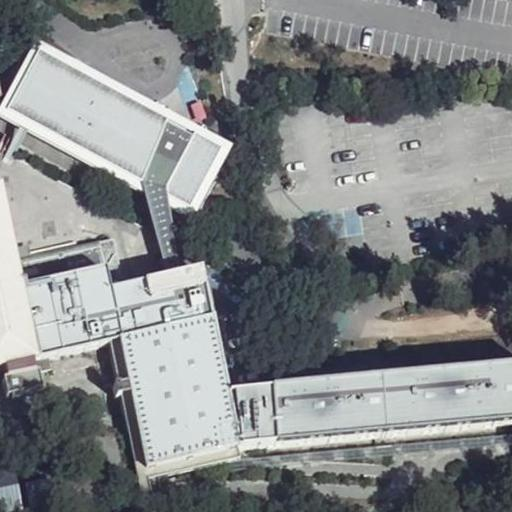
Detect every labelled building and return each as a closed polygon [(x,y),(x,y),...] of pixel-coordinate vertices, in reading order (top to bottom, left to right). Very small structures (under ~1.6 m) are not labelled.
[(39,52),(5,111),(16,117),(137,182),(162,195),(184,207),(202,175),(218,183),(228,166),(212,158),(217,150),(39,52)] [(162,195),(137,182),(163,283),(175,280),(162,195)] [(112,345),(122,342),(152,466),(245,449),(502,431),(511,428),(511,374),(221,397),(195,275),(175,280),(163,283),(122,293),(116,270),(105,272),(23,290),(15,261),(0,191),(0,370),(2,370),(49,359),(112,345)] [(98,241),(15,261),(23,290),(105,272),(98,241)] [(122,342),(112,345),(147,511),(158,511),(151,479),(245,462),(245,449),(152,466),(122,342)] [(49,359),(2,370),(6,383),(52,374),(49,359)] [(511,511),(511,428),(502,431),(507,511),(511,511)] [(21,511),(16,476),(0,479),(0,498),(2,511),(21,511)] [(50,482),(27,485),(30,506),(53,502),(50,482)]
